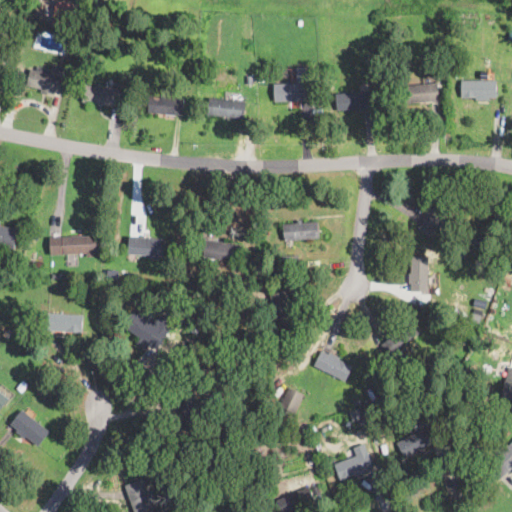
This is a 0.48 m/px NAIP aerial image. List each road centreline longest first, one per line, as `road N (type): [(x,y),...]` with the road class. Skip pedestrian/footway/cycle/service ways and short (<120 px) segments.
road 1 (residential): [(511,166),(443,159),(171,163),(0,132)]
road 2 (residential): [(352,290),(367,160)]
road 3 (residential): [(47,511),(88,455),(96,402)]
